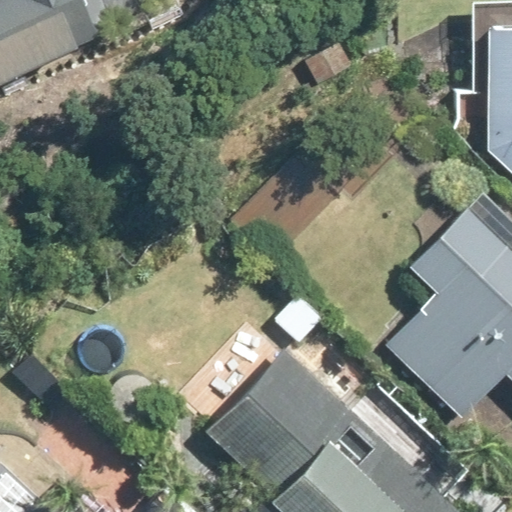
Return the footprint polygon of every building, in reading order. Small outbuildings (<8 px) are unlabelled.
[(0,0),(0,78),(110,26),(97,0),(0,0)] [(485,146),(511,172),(511,0),(465,0),(467,90),(484,90),(485,146)] [(502,372),(511,380),(511,240),(507,246),(462,204),(405,263),(446,303),(395,355),(458,417),(502,372)] [(297,294),(273,317),(293,338),(317,315),(297,294)] [(84,337),(51,371),(73,392),(105,359),(84,337)] [(270,489),(248,511),(461,511),(281,348),(205,430),(270,489)] [(50,511),(0,465),(0,511),(196,511),(160,479),(130,511),(50,511)]
